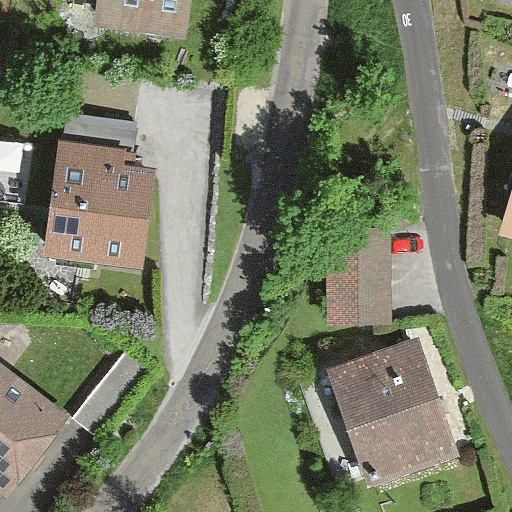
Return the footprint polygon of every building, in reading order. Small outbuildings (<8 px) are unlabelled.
[(96,0),(93,26),(185,39),(190,0),(96,0)] [(128,150),(60,142),(46,255),(142,266),(153,170),(127,167),(128,150)] [(511,190),(499,236),(511,240),(511,190)] [(391,230),(329,230),(329,326),(391,326),(391,230)] [(458,452),(418,339),(327,371),(366,483),(458,452)] [(126,351),(73,417),(99,437),(151,371),(126,351)] [(68,418),(0,365),(0,493),(6,498),(68,418)]
